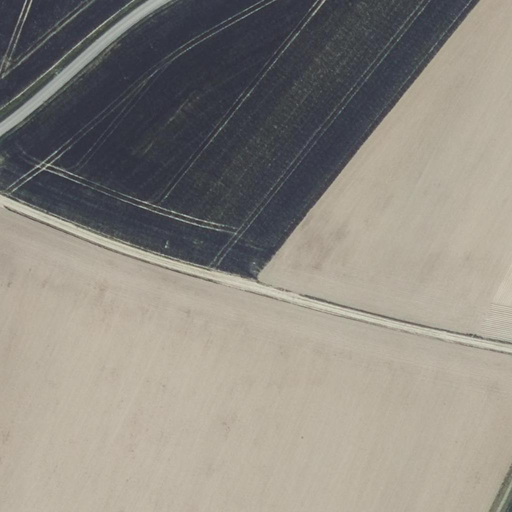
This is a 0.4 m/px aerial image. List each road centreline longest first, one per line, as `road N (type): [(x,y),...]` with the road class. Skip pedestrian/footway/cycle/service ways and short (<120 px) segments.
road 1 (track): [(511,348),(383,321),(122,247),(0,198)]
road 2 (residential): [(160,0),(0,129)]
